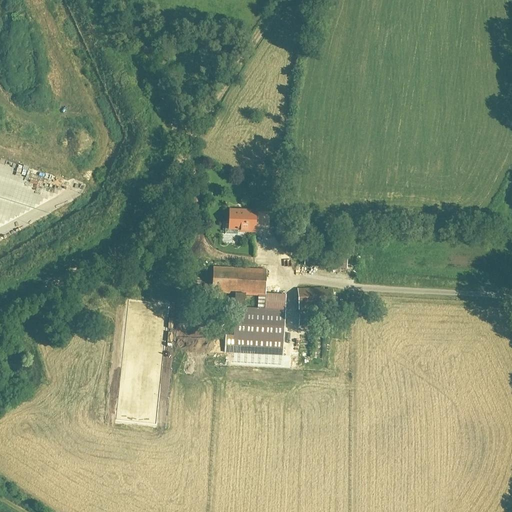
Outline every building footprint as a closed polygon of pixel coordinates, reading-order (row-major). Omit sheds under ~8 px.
[(229,231),(256,232),(256,226),(256,213),(257,210),(230,209),(229,231)] [(256,213),(256,226),(268,227),(269,213),(256,213)] [(306,244),(303,265),(347,270),(349,248),(306,244)] [(226,353),(282,356),(286,296),(265,295),(267,270),(214,266),(212,293),(259,296),(258,308),(229,307),(226,353)] [(324,286),(298,288),(299,311),(335,308),(334,290),(324,291),(324,286)]
